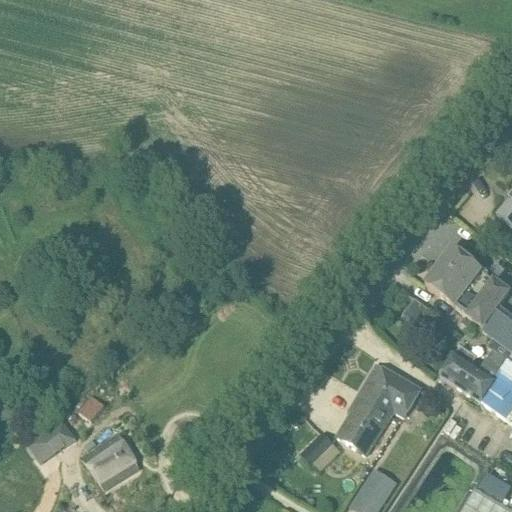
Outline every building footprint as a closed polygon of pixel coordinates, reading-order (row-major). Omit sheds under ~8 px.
[(511,199),(496,220),(511,233),(511,199)] [(511,356),(511,320),(498,310),(509,296),(452,253),(425,288),(480,330),(479,331),(493,342),(511,356)] [(429,315),(415,305),(404,320),(417,330),(429,315)] [(511,360),(511,356),(493,342),(487,351),(493,355),(508,366),(511,360)] [(481,407),(508,366),(493,355),(480,374),(472,369),(477,362),(461,351),(456,358),(440,381),(481,408),(481,407)] [(511,368),(508,366),(481,407),(507,425),(511,416),(511,368)] [(387,426),(388,427),(395,417),(404,423),(421,396),(376,370),(350,415),(353,416),(371,428),(376,421),(387,426)] [(92,399),(78,415),(91,426),(105,410),(92,399)] [(367,460),(388,427),(387,426),(376,421),(371,428),(353,416),(337,441),(367,460)] [(60,425),(42,438),(50,449),(59,442),(64,449),(72,443),(60,425)] [(104,494),(139,472),(119,437),(82,463),(104,494)] [(312,469),(333,448),(322,438),(302,460),(312,469)] [(380,511),(397,488),(375,473),(349,511),(350,511),(380,511)] [(504,511),(476,495),(466,511),(504,511)]
